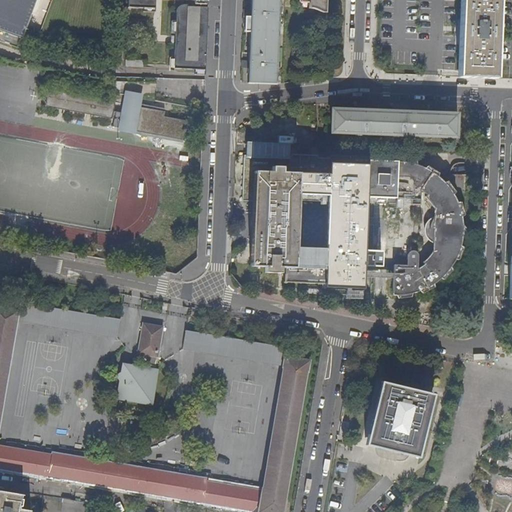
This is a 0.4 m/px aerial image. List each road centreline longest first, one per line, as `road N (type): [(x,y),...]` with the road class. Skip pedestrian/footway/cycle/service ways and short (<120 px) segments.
road 1 (residential): [(495,92),(485,322)]
road 2 (residential): [(0,256),(212,297)]
road 3 (residential): [(212,297),(223,104)]
road 4 (unclassified): [(344,325),(309,511)]
road 5 (residential): [(344,325),(473,348),(482,339)]
road 6 (residential): [(354,88),(495,92)]
road 7 (residential): [(212,297),(344,325)]
road 8 (residential): [(223,104),(354,88)]
